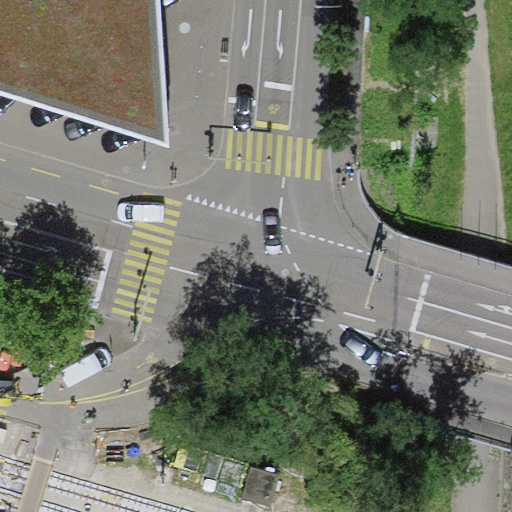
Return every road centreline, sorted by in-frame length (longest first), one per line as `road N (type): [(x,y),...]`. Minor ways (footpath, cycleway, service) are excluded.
road 1 (tertiary): [(250,285),(274,219),(300,0)]
road 2 (primary): [(250,285),(511,360)]
road 3 (primary): [(0,212),(250,285)]
road 4 (unknown): [(250,285),(238,511)]
